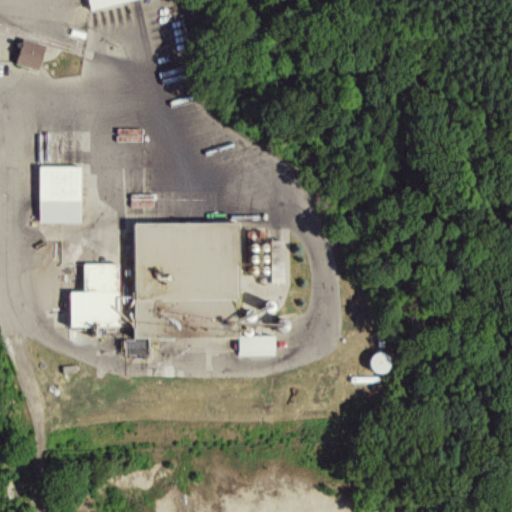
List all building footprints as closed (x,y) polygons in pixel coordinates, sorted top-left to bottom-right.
[(81,0),(83,9),(127,0),(81,0)] [(33,69),(40,45),(17,39),(11,63),(33,69)] [(34,223),(76,222),(75,166),(33,166),(34,223)] [(77,263),(77,292),(63,292),(63,326),(88,326),(88,327),(110,326),(110,295),(113,295),(113,263),(77,263)] [(271,355),(270,335),(234,336),(234,356),(271,355)]
